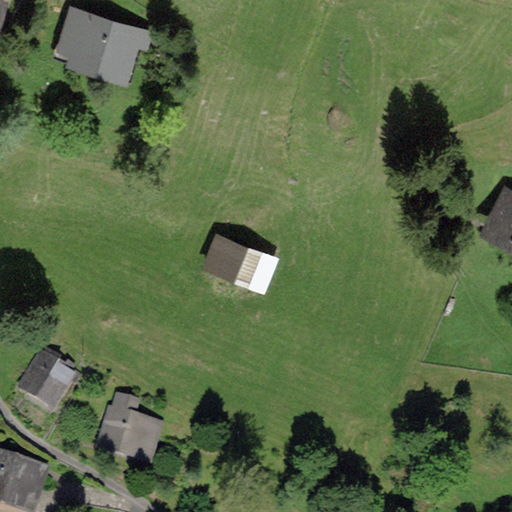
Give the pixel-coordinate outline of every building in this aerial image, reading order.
[(120,69),(124,58),(136,62),(144,34),(72,11),(63,42),(78,46),(76,55),(120,69)] [(491,225),(511,235),(511,195),(508,193),(491,225)] [(216,234),(205,261),(262,283),(273,257),(216,234)] [(53,402),(67,377),(74,382),(80,372),(72,368),(74,365),(68,361),(65,367),(43,353),(24,384),(53,402)] [(117,402),(104,443),(147,455),(156,424),(128,416),(131,406),(117,402)] [(0,494),(29,504),(39,470),(11,461),(13,454),(0,450),(0,494)]
